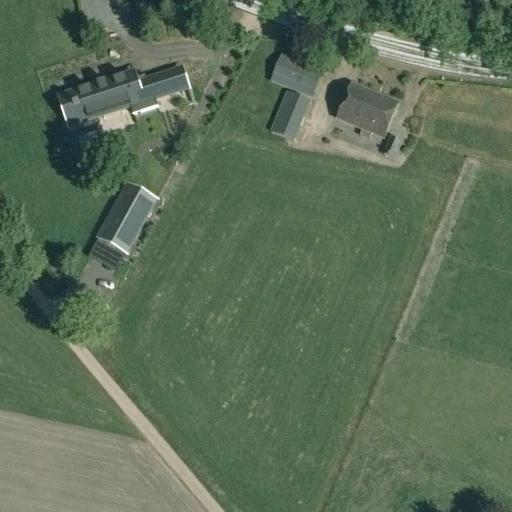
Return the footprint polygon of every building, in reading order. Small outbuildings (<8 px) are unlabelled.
[(312,101),(324,74),(282,56),(270,83),(312,101)] [(156,101),(187,91),(180,71),(147,82),(136,85),(134,81),(132,74),(106,83),(106,82),(104,82),(105,83),(98,85),(98,84),(97,85),(97,86),(78,92),(72,94),(76,107),(74,108),(75,112),(77,112),(81,124),(99,119),(130,109),(133,117),(158,109),(156,101)] [(384,141),(398,105),(352,86),(337,122),(384,141)] [(271,133),(294,142),(311,103),(287,94),(271,133)] [(114,139),(133,136),(130,118),(111,121),(114,139)] [(400,144),(391,141),(385,155),(394,159),(400,144)] [(126,196),(102,239),(130,254),(152,215),(139,207),(141,205),(126,196)]
